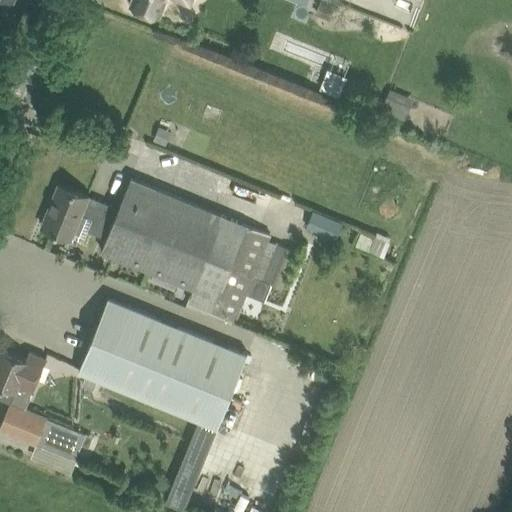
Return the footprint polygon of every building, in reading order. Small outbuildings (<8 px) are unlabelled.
[(132,0),(131,4),(149,12),(159,16),(160,15),(166,0),(181,0),(190,4),(191,0),(132,0)] [(124,134),(121,142),(127,145),(130,136),(124,134)] [(60,183),(43,225),(72,237),(79,240),(85,237),(93,217),(112,225),(103,247),(195,284),(189,297),(237,317),(269,237),(271,232),(131,176),(119,207),(60,183)] [(200,419),(218,426),(248,352),(109,296),(79,370),(200,419)] [(11,402),(25,408),(47,358),(30,350),(27,357),(3,347),(0,353),(0,382),(5,385),(0,396),(0,397),(11,402)] [(25,408),(11,402),(0,428),(37,443),(38,442),(76,457),(86,432),(25,408)]
